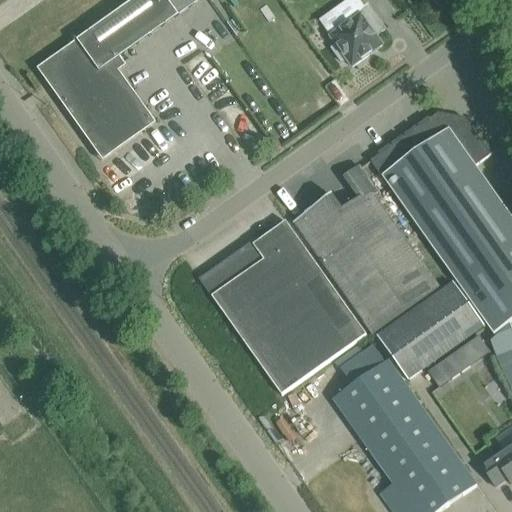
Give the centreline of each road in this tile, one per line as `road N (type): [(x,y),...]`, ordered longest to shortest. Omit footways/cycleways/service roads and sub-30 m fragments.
road 1 (residential): [(130,281),(462,44),(511,19)]
road 2 (unclassified): [(291,511),(130,281)]
road 3 (unclassified): [(130,281),(0,99)]
